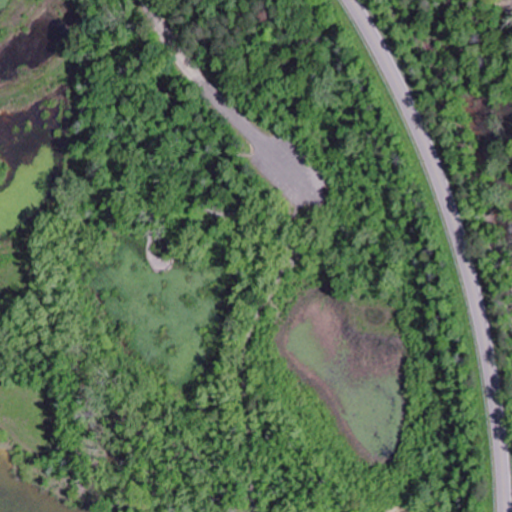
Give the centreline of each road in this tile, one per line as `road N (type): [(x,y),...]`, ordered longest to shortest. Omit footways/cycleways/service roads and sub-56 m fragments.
road 1 (secondary): [(506,511),(495,390),(472,279),(412,114),(351,0)]
road 2 (residential): [(146,0),(246,134),(301,185)]
